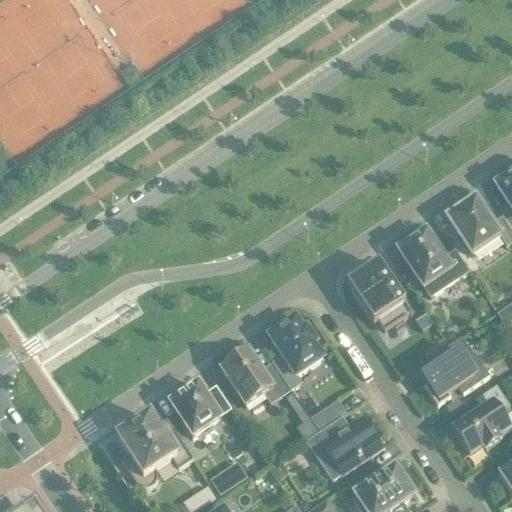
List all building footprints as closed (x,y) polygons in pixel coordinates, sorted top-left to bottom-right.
[(511,174),(506,178),(508,181),(496,190),(511,213),(502,219),(511,235),(511,174)] [(447,222),(457,236),(474,262),(476,261),(478,264),(504,247),(506,251),(511,246),(511,235),(502,220),(492,227),(476,203),(462,212),(450,219),(450,220),(447,222)] [(427,237),(426,235),(398,254),(424,293),(424,292),(430,302),(469,276),(455,255),(443,262),(427,238),(427,237)] [(385,336),(412,318),(379,268),(347,289),(374,329),(378,326),(385,336)] [(511,325),(511,308),(498,318),(506,329),(511,325)] [(426,317),(416,324),(423,334),(433,327),(426,317)] [(304,335),(296,323),(269,341),(278,354),(277,355),(277,356),(278,356),(282,362),(272,368),(290,395),(302,387),(297,381),(323,363),(313,349),(316,347),(306,333),(304,335)] [(451,335),(444,341),(449,346),(456,340),(451,335)] [(461,342),(421,369),(433,385),(424,391),(438,411),(451,402),(449,398),(459,392),(463,398),(490,380),(474,357),(472,358),(461,342)] [(221,374),(246,411),(264,398),(271,408),(290,395),(272,368),(261,375),(248,355),(221,374)] [(230,413),(216,392),(205,399),(198,389),(170,408),(193,441),(220,423),(219,421),(230,413)] [(510,411),(496,390),(475,404),(482,415),(454,434),(470,459),(483,451),(486,455),(500,445),(497,441),(510,433),(500,417),(510,411)] [(458,402),(445,410),(451,419),(464,411),(458,402)] [(178,474),(193,464),(167,424),(157,431),(151,421),(135,431),(133,429),(121,437),(122,439),(117,443),(129,459),(121,464),(136,488),(139,490),(143,492),(147,493),(151,492),(154,490),(157,487),(157,483),(157,479),(156,475),(172,464),(178,474)] [(334,485),(382,453),(362,423),(343,436),(336,426),(317,439),(330,459),(321,465),(334,485)] [(511,469),(499,478),(511,497),(511,452),(509,454),(511,457),(511,469)] [(237,467),(210,485),(220,500),(247,482),(237,467)] [(394,511),(413,499),(395,473),(355,500),(358,503),(354,505),(358,511),(394,511)] [(210,493),(200,500),(207,510),(218,503),(210,493)]
